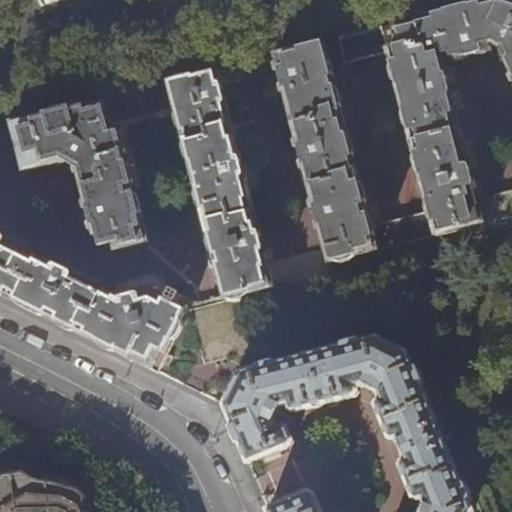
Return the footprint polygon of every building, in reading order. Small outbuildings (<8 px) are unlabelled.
[(503,49),(511,67),(511,5),(502,0),(490,0),(451,10),(383,28),(390,52),(431,211),(438,235),(486,221),(481,204),(443,59),(453,57),(454,61),(494,52),(492,46),(496,46),(503,49)] [(383,28),(339,39),(346,63),(390,52),(383,28)] [(373,226),(324,43),(276,55),(331,262),(379,250),(373,226)] [(177,108),(226,299),(275,287),(218,70),(12,123),(24,171),(65,161),(78,169),(96,235),(99,235),(101,246),(106,245),(106,249),(110,252),(149,242),(119,123),(177,108)] [(487,203),(481,204),(486,221),(511,215),(511,190),(486,197),(487,203)] [(373,226),(379,250),(438,235),(431,211),(373,226)] [(0,293),(158,372),(188,309),(150,291),(123,299),(11,243),(0,234),(0,293)] [(473,511),(410,355),(379,339),(243,373),(226,405),(249,463),(292,446),(294,441),(290,430),(286,429),(280,431),(277,423),(285,409),(291,409),(292,413),(296,415),(357,400),(360,396),(359,392),(367,390),(381,397),(383,402),(383,404),(381,405),(379,409),(392,441),(392,442),(396,443),(399,442),(408,464),(405,466),(403,470),(416,502),(420,503),(423,502),(426,509),(425,511),(473,511)] [(86,511),(86,499),(76,490),(40,482),(35,481),(23,474),(9,475),(0,484),(0,511),(86,511)] [(322,511),(316,494),(311,493),(268,510),(268,511),(322,511)]
